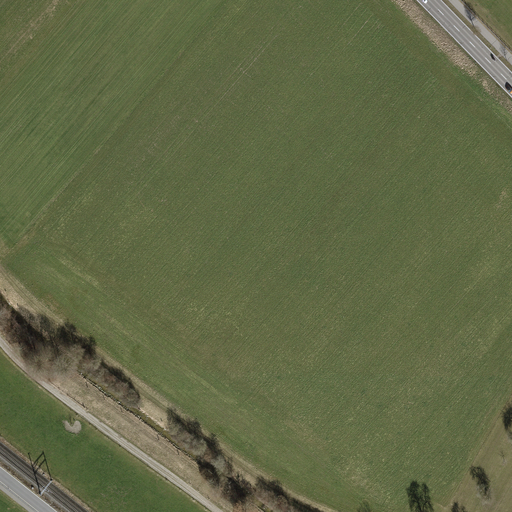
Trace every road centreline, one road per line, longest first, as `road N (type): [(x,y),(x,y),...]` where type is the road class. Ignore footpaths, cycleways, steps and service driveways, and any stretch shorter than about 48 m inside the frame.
road 1 (track): [(0,268),(40,312),(133,385),(318,511)]
road 2 (track): [(0,343),(218,511)]
